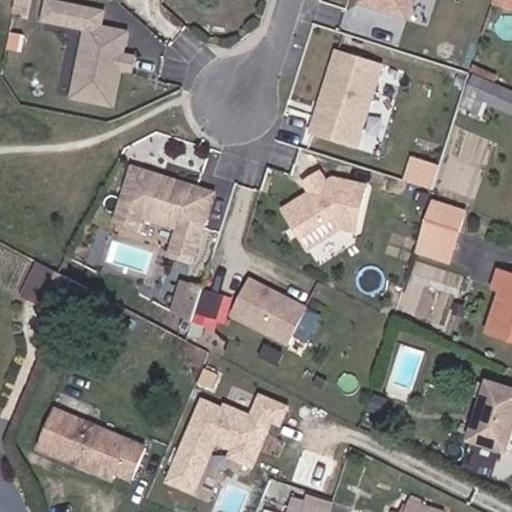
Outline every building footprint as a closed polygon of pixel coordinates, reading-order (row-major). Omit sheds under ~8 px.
[(15,0),(13,14),(25,16),(28,0),(15,0)] [(369,0),(414,13),(417,0),(369,0)] [(511,0),(497,0),(496,5),(511,10),(511,0)] [(88,28),(74,98),(115,105),(123,65),(125,54),(129,34),(102,29),(105,13),(49,2),(46,20),(88,28)] [(363,147),(388,63),(344,50),(319,134),(363,147)] [(137,56),(125,54),(123,65),(135,67),(137,56)] [(467,101),(489,110),(511,120),(511,98),(475,83),(467,101)] [(482,125),(489,110),(467,101),(462,115),(482,125)] [(412,156),(407,180),(435,186),(440,162),(412,156)] [(177,259),(198,266),(220,197),(174,182),(173,186),(166,184),(167,180),(139,172),(123,225),(144,231),(147,220),(186,231),(177,259)] [(288,215),(313,252),(347,229),(362,232),(371,189),(337,182),(331,186),(323,175),(308,185),(316,196),(288,215)] [(427,241),(450,251),(467,214),(443,204),(427,241)] [(446,260),(450,251),(427,241),(423,250),(446,260)] [(237,320),(296,350),(314,314),(255,285),(237,320)] [(198,329),(209,295),(187,288),(177,318),(198,329)] [(52,335),(57,324),(65,303),(58,300),(54,298),(47,295),(34,326),(52,335)] [(74,333),(82,312),(65,303),(57,324),(74,333)] [(489,446),(511,453),(511,397),(506,395),(489,446)] [(290,423),(297,408),(272,397),(263,418),(237,407),(235,410),(214,401),(179,480),(204,491),(226,441),(245,449),(242,456),(262,465),(276,433),(271,431),(277,417),(290,423)] [(136,490),(147,463),(52,423),(38,459),(113,488),(117,482),(136,490)] [(490,476),(499,453),(476,443),(466,466),(490,476)] [(300,495),(298,502),(328,511),(332,511),(337,497),(319,491),(316,500),(300,495)] [(453,511),(434,505),(436,498),(423,493),(419,505),(410,502),(406,511),(453,511)] [(328,511),(298,502),(295,509),(279,505),(276,511),(328,511)]
